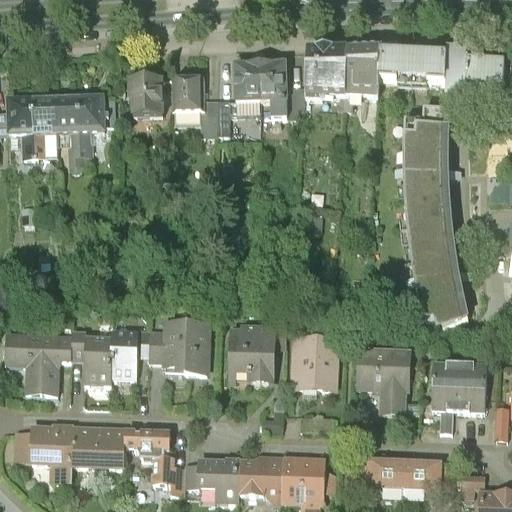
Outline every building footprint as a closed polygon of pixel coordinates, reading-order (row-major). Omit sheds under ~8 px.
[(353,147),(355,100),(340,101),(337,98),(327,98),(324,101),(315,102),(313,137),(312,148),(330,149),(330,146),(353,147)] [(367,100),(355,100),(353,147),(360,148),(385,149),(385,132),(387,99),(367,100)] [(452,135),(453,103),(387,99),(385,132),(452,135)] [(471,144),(473,110),(473,101),(461,100),(453,100),(453,103),(452,135),(451,159),(459,160),(470,160),(471,144)] [(473,110),(471,144),(509,147),(511,112),(473,110)] [(292,114),(268,115),(269,151),(278,151),(293,150),(293,137),(292,114)] [(264,151),(269,151),(268,115),(243,116),(244,152),(264,151)] [(171,166),(170,130),(167,130),(164,126),(143,126),(141,130),(138,130),(138,150),(141,150),(141,166),(171,166)] [(179,129),(180,162),(208,162),(212,162),(212,151),(212,129),(208,129),(205,126),(200,126),(197,129),(179,129)] [(311,168),(312,148),(313,137),(293,137),(293,150),(294,168),(311,168)] [(87,149),(88,182),(99,182),(112,182),(111,148),(87,149)] [(64,150),(65,183),(77,183),(88,182),(87,149),(64,150)] [(41,151),(42,184),(53,184),(65,183),(64,150),(41,151)] [(279,169),(294,168),(293,150),(278,151),(279,169)] [(42,184),(41,151),(17,151),(17,162),(18,185),(32,184),(42,184)] [(225,151),(212,151),(212,162),(208,162),(208,187),(225,187),(225,185),(225,151)] [(225,151),(225,185),(237,184),(236,151),(225,151)] [(411,233),(455,231),(455,223),(454,208),(455,189),(456,163),(430,161),(429,174),(411,172),(410,200),(410,224),(411,233)] [(7,185),(18,185),(17,162),(6,162),(7,185)] [(89,214),(88,182),(77,183),(79,219),(89,219),(89,214)] [(99,182),(88,182),(89,214),(100,214),(99,182)] [(43,217),(42,184),(32,184),(33,217),(43,217)] [(54,216),(53,184),(42,184),(43,217),(54,216)] [(511,223),(500,223),(499,253),(511,252),(511,223)] [(414,284),(458,278),(456,251),(455,231),(411,233),(412,259),(414,284)] [(458,278),(414,284),(418,316),(423,341),(466,333),(462,310),(459,292),(458,278)] [(466,333),(423,341),(430,376),(447,372),(450,382),(474,371),(469,348),(466,333)] [(171,431),(216,434),(219,379),(175,376),(174,383),(172,417),(171,431)] [(285,440),(285,380),(237,380),(237,440),(285,440)] [(172,417),(174,383),(159,382),(157,417),(172,417)] [(120,445),(120,431),(120,385),(80,384),(80,389),(79,418),(91,418),(90,444),(120,445)] [(148,386),(120,385),(120,431),(146,432),(148,386)] [(80,389),(15,387),(13,425),(34,426),(33,451),(68,452),(69,417),(79,418),(80,389)] [(345,443),(346,393),(297,392),(297,442),(345,443)] [(412,472),(413,449),(418,449),(419,407),(364,406),(363,448),(387,448),(387,471),(412,472)] [(432,466),(463,468),(464,420),(435,419),(432,466)] [(492,422),(464,420),(463,468),(489,469),(492,422)] [(511,465),(503,465),(502,495),(511,495),(511,465)] [(83,511),(85,481),(38,479),(38,486),(37,511),(83,511)] [(133,482),(85,481),(83,511),(131,511),(132,505),(133,482)] [(179,483),(133,482),(132,505),(178,506),(179,483)] [(18,511),(37,511),(38,486),(20,485),(18,511)]
